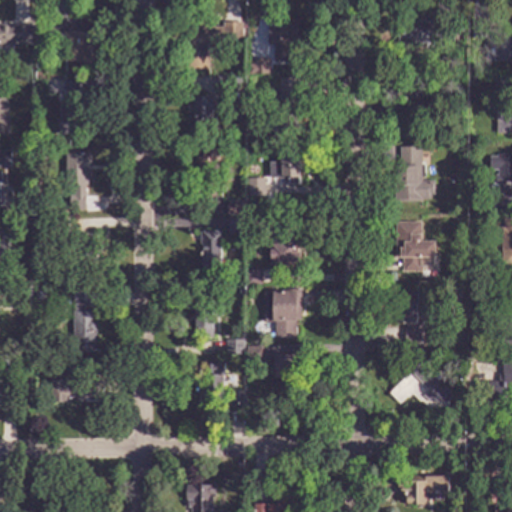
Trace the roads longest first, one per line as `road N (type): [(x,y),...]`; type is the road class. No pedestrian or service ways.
road 1 (residential): [(511,439),(0,450)]
road 2 (residential): [(356,511),(352,0)]
road 3 (residential): [(140,511),(141,0)]
